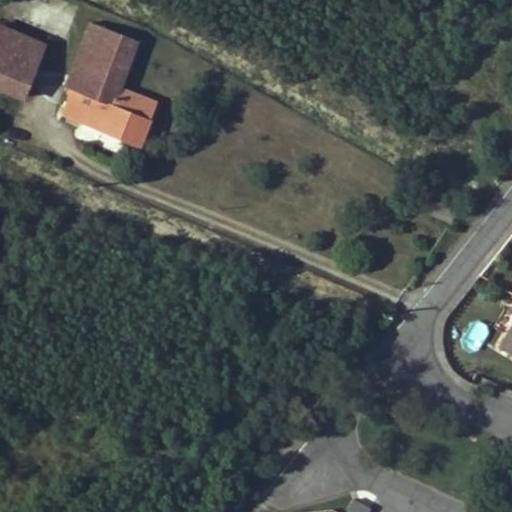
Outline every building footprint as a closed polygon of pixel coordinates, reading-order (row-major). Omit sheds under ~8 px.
[(136,40),(91,22),(65,89),(97,100),(108,76),(120,81),(136,40)] [(17,71),(30,76),(43,42),(0,25),(0,87),(9,91),(17,71)] [(9,91),(22,97),(30,76),(17,71),(9,91)] [(97,100),(65,89),(55,109),(137,144),(154,103),(117,88),(120,81),(108,76),(97,100)] [(451,221),(456,209),(434,201),(430,212),(451,221)] [(511,353),(511,322),(498,346),(511,353)] [(355,498),(346,511),(347,511),(369,511),(372,508),(355,498)]
